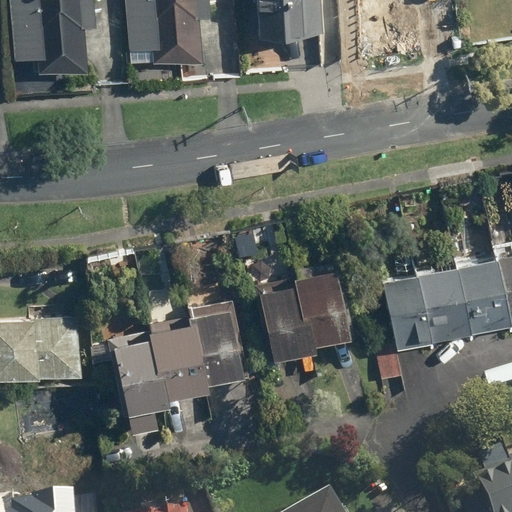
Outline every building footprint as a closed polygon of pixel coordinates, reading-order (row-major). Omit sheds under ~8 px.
[(14,0),(17,52),(39,51),(40,65),(91,63),(89,14),(100,14),(99,0),(14,0)] [(215,4),(214,0),(128,0),(132,55),(204,49),(201,6),(215,4)] [(325,0),(261,0),(261,24),(326,25),(325,0)] [(511,244),(388,267),(400,331),(511,310),(511,244)] [(300,267),(264,276),(280,342),(326,331),(324,324),(359,316),(344,252),(299,263),(300,267)] [(251,362),(234,291),(196,300),(198,312),(121,329),(136,396),(180,386),(179,379),(251,362)] [(75,307),(0,313),(0,374),(80,368),(75,307)] [(511,511),(511,467),(481,483),(486,493),(458,506),(461,511),(511,511)] [(74,511),(73,488),(36,489),(36,498),(7,499),(8,511),(74,511)] [(349,511),(339,493),(301,511),(349,511)]
